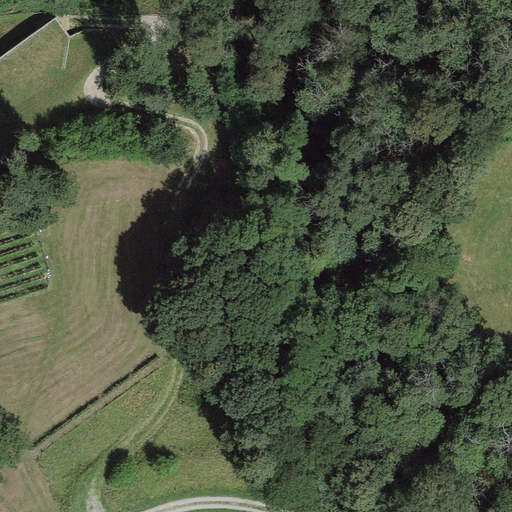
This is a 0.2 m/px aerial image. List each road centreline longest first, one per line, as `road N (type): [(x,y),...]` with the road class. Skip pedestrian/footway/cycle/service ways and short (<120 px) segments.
road 1 (track): [(99,511),(103,478),(161,416),(177,382),(169,241),(200,139),(185,124),(92,94),(108,64),(151,36),(152,23),(67,18)]
road 2 (track): [(145,511),(195,500),(283,511)]
